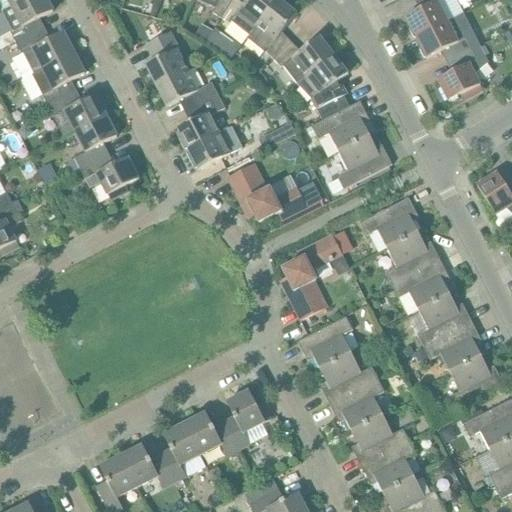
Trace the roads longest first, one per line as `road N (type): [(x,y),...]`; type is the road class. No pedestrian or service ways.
road 1 (residential): [(52,456),(258,351)]
road 2 (residential): [(179,201),(80,0)]
road 3 (residential): [(0,292),(179,201)]
road 4 (residential): [(258,351),(264,312),(249,260),(209,213),(179,201)]
road 5 (residential): [(340,511),(258,351)]
road 6 (residential): [(511,319),(434,166)]
road 7 (residential): [(434,166),(351,19)]
